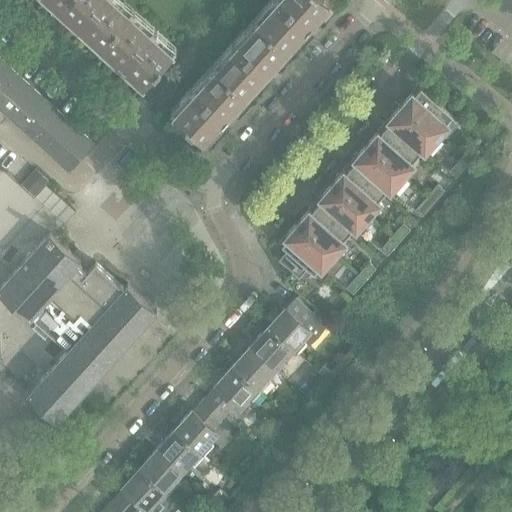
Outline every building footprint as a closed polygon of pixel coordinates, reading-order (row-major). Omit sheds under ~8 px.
[(100,46),(129,14),(113,0),(63,0),(57,7),(100,46)] [(276,0),(257,22),(288,50),(330,3),(326,0),(276,0)] [(129,14),(100,46),(143,86),(172,53),(129,14)] [(288,50),(257,22),(216,67),(247,95),(288,50)] [(92,142),(0,58),(0,106),(9,114),(10,116),(48,150),(68,168),(92,142)] [(174,114),(205,142),(247,95),(216,67),(174,114)] [(401,105),(437,137),(448,123),(447,121),(452,115),(421,87),(415,93),(412,91),(401,105)] [(386,126),(417,154),(423,148),(425,150),(437,137),(401,105),(389,118),(391,120),(386,126)] [(417,154),(386,126),(380,132),(378,131),(366,144),(402,176),(414,162),(412,160),(417,154)] [(351,166),(383,194),(388,187),(390,189),(402,176),(366,144),(354,157),(357,159),(351,166)] [(478,151),(478,150),(477,150),(472,146),(473,146),(472,145),(471,146),(461,158),(461,157),(461,158),(467,164),(468,163),(467,163),(477,151),(478,152),(478,151)] [(467,164),(461,158),(460,158),(460,159),(450,170),(449,171),(450,171),(451,171),(455,175),(455,176),(456,176),(457,175),(456,175),(466,164),(467,164)] [(110,160),(70,205),(77,211),(82,215),(122,171),(110,160)] [(383,194),(351,166),(346,172),(344,169),(332,183),(368,215),(380,201),(378,199),(383,194)] [(35,169),(33,171),(22,184),(34,195),(47,180),(35,169)] [(45,183),(35,195),(65,221),(75,210),(45,183)] [(317,204),(349,233),(354,226),(356,228),(368,215),(332,183),(320,196),(322,198),(317,204)] [(426,197),(433,203),(433,202),(443,190),(443,191),(444,190),(443,189),(438,185),(437,184),(437,185),(427,197),(427,196),(426,197)] [(433,203),(426,197),(426,198),(416,209),(415,210),(416,210),(421,214),(421,215),(422,215),(422,214),(432,203),(433,203)] [(349,233),(317,204),(312,211),(309,209),(297,222),(334,254),(345,240),(343,239),(349,233)] [(334,254),(297,222),(286,236),(288,238),(282,244),(288,249),(279,259),(299,277),(308,267),(314,272),(320,265),(322,267),(334,254)] [(410,229),(409,228),(408,228),(404,224),(403,223),(402,224),(393,236),(392,235),(392,236),(398,242),(399,241),(409,230),(410,229)] [(22,261),(0,286),(0,291),(29,317),(30,316),(34,320),(30,324),(30,323),(29,324),(42,336),(43,335),(43,334),(46,331),(67,349),(56,362),(51,368),(28,392),(58,419),(157,310),(127,283),(123,287),(120,284),(95,262),(86,272),(78,265),(81,261),(73,254),(48,232),(22,261)] [(386,254),(387,254),(388,253),(398,242),(392,236),(391,236),(392,237),(382,248),(381,248),(381,249),(381,250),(382,249),(386,253),(386,254)] [(375,268),(374,267),(369,263),(370,263),(369,262),(368,263),(358,275),(358,274),(357,275),(364,281),(365,280),(364,280),(374,269),(375,268)] [(353,293),(354,293),(353,292),(363,281),(364,281),(357,275),(357,276),(347,287),(346,288),(347,289),(347,288),(352,292),(352,293),(353,293)] [(323,323),(296,298),(287,307),(285,306),(268,325),(297,351),(314,332),(323,323)] [(297,351),(268,325),(250,344),(276,368),(284,359),(288,362),(297,351)] [(276,368),(250,344),(233,363),(262,390),(271,380),(268,377),(276,368)] [(253,400),(262,390),(233,363),(215,383),(216,385),(206,397),(225,414),(236,402),(240,407),(250,397),(253,400)] [(324,365),(319,371),(326,376),(330,370),(324,365)] [(213,427),(225,414),(206,397),(194,410),(192,408),(175,427),(204,454),(213,445),(209,442),(218,432),(213,427)] [(204,454),(175,427),(157,446),(183,470),(192,461),(196,464),(204,454)] [(183,470),(157,446),(140,466),(169,492),(178,483),(175,479),(183,470)] [(160,503),(169,492),(140,466),(122,486),(123,487),(113,499),(126,511),(157,511),(163,506),(160,503)] [(219,503),(227,494),(220,488),(212,496),(219,503)] [(126,511),(113,499),(101,511),(99,510),(97,511),(126,511)]
